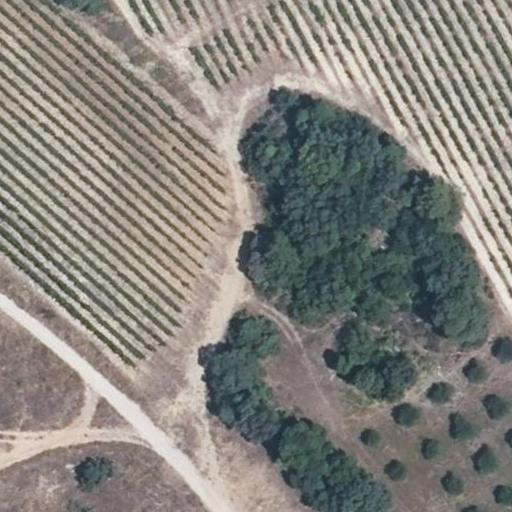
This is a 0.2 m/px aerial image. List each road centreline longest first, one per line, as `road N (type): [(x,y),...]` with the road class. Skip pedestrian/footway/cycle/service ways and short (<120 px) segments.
road 1 (track): [(203,511),(82,379),(0,310)]
road 2 (track): [(0,459),(51,434),(132,434)]
